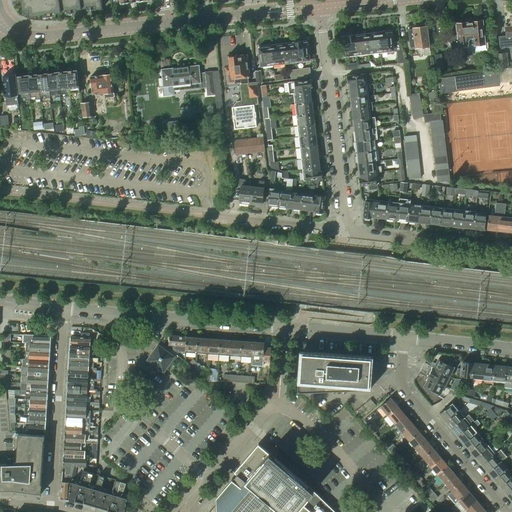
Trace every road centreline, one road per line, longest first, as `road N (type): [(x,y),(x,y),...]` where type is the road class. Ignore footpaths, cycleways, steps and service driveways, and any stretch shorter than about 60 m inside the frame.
road 1 (residential): [(63,308),(403,340)]
road 2 (residential): [(345,220),(317,8)]
road 3 (residential): [(505,511),(402,384),(403,340)]
road 4 (residential): [(51,507),(63,308)]
road 5 (residential): [(511,251),(356,233),(345,220)]
road 6 (tertiary): [(0,22),(39,37),(166,25)]
road 7 (residential): [(345,220),(207,215)]
